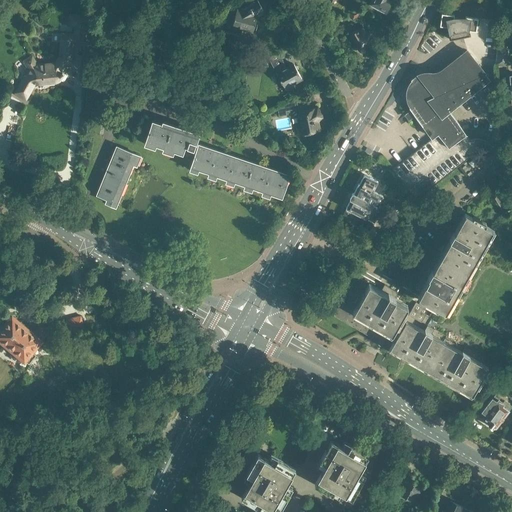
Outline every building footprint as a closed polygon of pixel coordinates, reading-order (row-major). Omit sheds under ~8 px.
[(229,9),(226,22),(233,24),(233,26),(254,31),(258,16),(265,12),(258,0),(257,0),(243,9),(238,7),(229,5),(228,9),(229,9)] [(359,8),(363,2),(358,0),(355,0),(354,2),(359,8)] [(372,0),(370,4),(372,5),(371,6),(384,13),(385,12),(386,13),(393,0),(372,0)] [(359,9),(350,14),(353,19),(362,14),(359,9)] [(478,18),(466,17),(442,13),(440,26),(448,27),(451,38),(449,38),(449,39),(471,35),(470,34),(469,34),(468,30),(476,31),(478,18)] [(62,33),(60,55),(56,62),(37,64),(32,56),(24,61),(29,69),(15,94),(26,100),(35,84),(59,82),(60,82),(60,81),(61,80),(72,60),(74,41),(88,42),(90,16),(76,15),(75,34),(62,33)] [(358,31),(350,35),(357,48),(358,50),(360,51),(361,52),(362,52),(363,52),(364,51),(365,51),(366,49),(374,35),(364,29),(359,31),(358,31)] [(507,66),(508,52),(508,49),(498,47),(496,64),(507,66)] [(404,100),(431,138),(392,169),(415,201),(478,151),(456,119),(456,120),(450,112),(491,80),(485,73),(485,74),(468,53),(444,72),(439,74),(435,75),(425,75),(420,76),(416,79),(412,82),(409,87),(408,92),(408,93),(402,101),(403,102),(404,100)] [(284,62),(274,68),(275,69),(288,94),(296,90),(293,84),(302,79),(296,68),(298,67),(297,65),(295,66),(294,65),(292,61),(286,65),(285,64),(284,62)] [(186,79),(184,85),(206,91),(209,81),(195,77),(194,81),(186,79)] [(149,84),(142,83),(140,95),(147,96),(149,84)] [(153,97),(155,85),(149,84),(147,96),(153,97)] [(159,98),(161,86),(155,85),(153,97),(159,98)] [(165,99),(167,87),(161,86),(159,98),(165,99)] [(183,102),(185,90),(179,89),(177,101),(183,102)] [(189,103),(191,91),(185,90),(183,102),(189,103)] [(195,104),(197,92),(191,91),(189,103),(195,104)] [(201,105),(203,93),(197,92),(195,104),(201,105)] [(207,106),(209,94),(203,93),(201,105),(207,106)] [(213,107),(215,95),(209,94),(207,106),(213,107)] [(219,108),(221,96),(215,95),(213,107),(219,108)] [(224,109),(230,110),(232,98),(227,97),(224,109)] [(287,115),(286,111),(299,108),(296,98),(277,107),(279,116),(287,115)] [(336,107),(332,101),(326,105),(330,111),(336,107)] [(254,114),(243,107),(239,113),(250,120),(254,114)] [(325,122),(317,107),(311,111),(299,113),(302,127),(297,129),(298,136),(318,132),(317,126),(325,122)] [(153,120),(145,144),(155,147),(156,144),(164,146),(163,150),(173,153),(174,150),(183,152),(186,143),(188,143),(187,146),(194,149),(199,133),(190,130),(189,133),(153,120)] [(109,164),(106,170),(108,171),(98,195),(107,199),(106,202),(106,203),(108,199),(117,203),(137,155),(141,156),(118,146),(110,164),(109,164)] [(289,177),(198,146),(191,166),(282,197),(289,177)] [(469,162),(473,168),(477,165),(473,159),(469,162)] [(381,211),(382,207),(378,205),(383,196),(373,191),(378,181),(366,175),(361,184),(360,183),(355,193),(353,193),(352,195),(381,211)] [(381,211),(352,195),(350,197),(351,199),(347,208),(347,209),(344,214),(353,219),(356,214),(366,219),(366,218),(374,222),(381,211)] [(495,221),(498,214),(493,211),(489,218),(495,221)] [(356,276),(334,314),(372,336),(383,317),(401,327),(388,351),(470,398),(472,395),(484,374),(484,373),(465,362),(469,356),(462,352),(458,358),(427,341),(431,335),(423,331),(420,337),(408,331),(412,324),(415,318),(427,325),(431,318),(426,315),(432,303),(445,310),(487,237),(492,228),(467,214),(456,233),(449,229),(448,230),(446,234),(445,236),(451,240),(434,270),(428,266),(427,268),(424,272),(424,273),(430,277),(419,296),(426,299),(422,305),(416,302),(409,314),(391,304),(398,291),(385,284),(381,290),(356,276)] [(378,236),(383,243),(388,239),(383,232),(378,236)] [(431,335),(427,341),(458,358),(462,352),(469,356),(465,362),(484,373),(484,374),(488,377),(511,337),(511,336),(511,272),(510,271),(511,268),(511,251),(487,237),(445,310),(431,335)] [(37,346),(38,346),(40,343),(40,342),(49,330),(53,329),(55,337),(84,329),(81,315),(51,323),(52,326),(45,327),(41,324),(35,332),(31,329),(29,331),(13,317),(4,327),(0,323),(0,340),(2,343),(4,342),(8,345),(7,348),(11,351),(14,351),(17,353),(17,355),(21,358),(22,357),(30,363),(37,355),(32,351),(35,347),(36,348),(37,346)] [(511,370),(510,370),(503,380),(509,384),(511,378),(511,370)] [(482,410),(480,414),(486,418),(488,420),(488,421),(489,425),(492,427),(495,427),(496,427),(509,409),(509,408),(511,406),(504,400),(503,402),(502,402),(499,399),(500,396),(496,393),(492,397),(482,410)] [(366,455),(345,443),(343,448),(332,442),(319,464),(325,468),(316,483),(338,495),(341,490),(351,496),(361,478),(355,474),(366,455)] [(294,468),(272,456),(269,461),(259,455),(249,473),(255,476),(244,496),(265,508),(268,503),(278,509),(291,487),(285,483),(294,468)] [(395,472),(385,491),(391,494),(401,476),(395,472)] [(423,485),(408,477),(399,493),(417,503),(421,495),(418,493),(423,485)] [(468,511),(469,511),(464,508),(465,507),(448,499),(443,510),(441,511),(468,511)]
